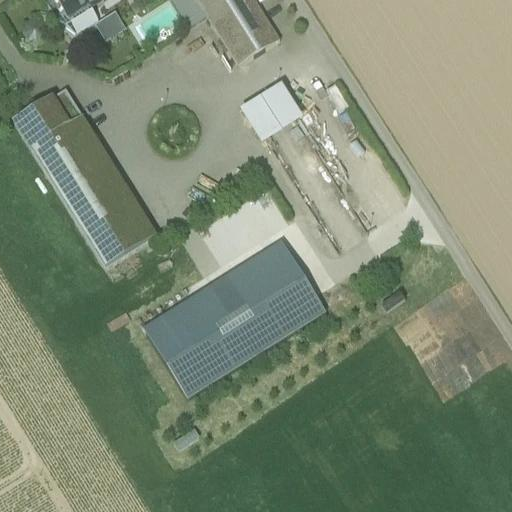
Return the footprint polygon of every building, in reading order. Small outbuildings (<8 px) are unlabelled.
[(52,0),(57,8),(48,13),(55,26),(75,40),(97,26),(90,12),(109,0),(52,0)] [(249,0),(192,0),(238,72),(279,46),(249,0)] [(248,111),(267,149),(311,127),(292,89),(248,111)] [(105,275),(157,242),(66,96),(13,128),(105,275)] [(145,338),(187,405),(325,319),(283,252),(145,338)] [(181,455),(202,442),(197,433),(176,447),(181,455)]
